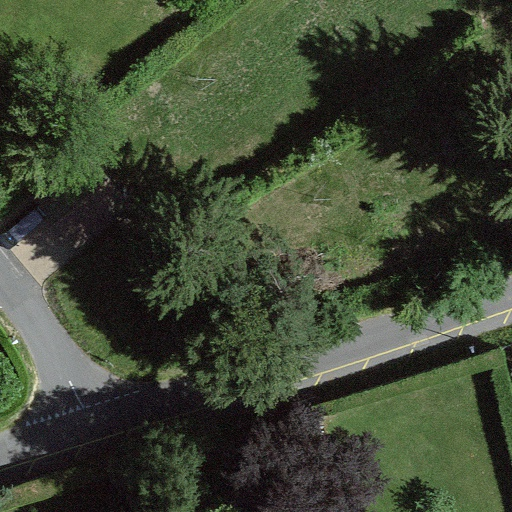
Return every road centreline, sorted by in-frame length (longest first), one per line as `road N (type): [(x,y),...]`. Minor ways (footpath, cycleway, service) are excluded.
road 1 (residential): [(117,433),(511,302)]
road 2 (residential): [(117,433),(0,272)]
road 3 (residential): [(0,467),(117,433)]
